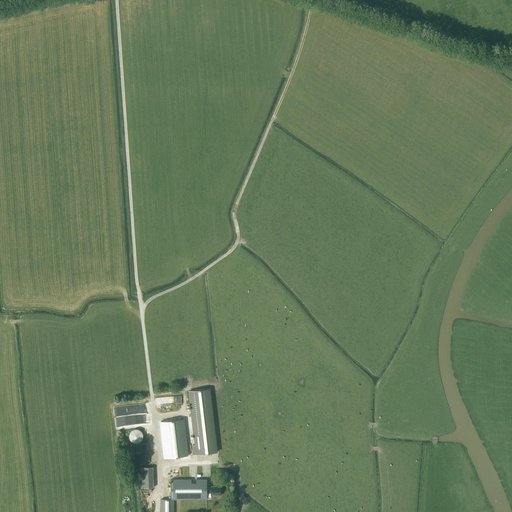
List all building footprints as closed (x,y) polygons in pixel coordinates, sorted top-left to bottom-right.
[(218,452),(210,388),(188,391),(195,445),(192,445),(193,455),(218,452)] [(185,419),(159,422),(163,458),(190,455),(185,419)] [(129,420),(120,420),(121,428),(129,428),(129,420)] [(131,429),(131,441),(143,441),(143,429),(131,429)] [(154,466),(140,466),(141,487),(155,486),(154,466)] [(191,478),(171,478),(171,498),(169,499),(161,499),(160,511),(173,511),(174,499),(174,498),(207,498),(207,493),(211,493),(211,495),(221,495),(221,487),(211,487),(207,487),(207,478),(196,478),(196,482),(191,482),(191,478)]
